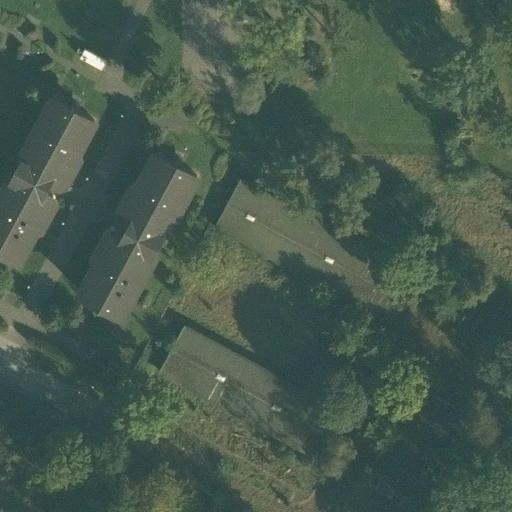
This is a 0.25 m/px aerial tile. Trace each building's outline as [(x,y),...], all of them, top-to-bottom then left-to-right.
[(50,77),(0,169),(0,267),(6,271),(97,102),(50,77)] [(150,131),(59,300),(106,326),(197,157),(150,131)] [(408,270),(239,180),(214,228),(383,318),(408,270)] [(501,337),(447,308),(438,326),(492,355),(501,337)] [(334,407),(184,326),(159,373),(309,454),(334,407)] [(420,377),(369,472),(381,478),(375,489),(398,502),(404,491),(417,498),(463,412),(425,392),(430,382),(420,377)]
